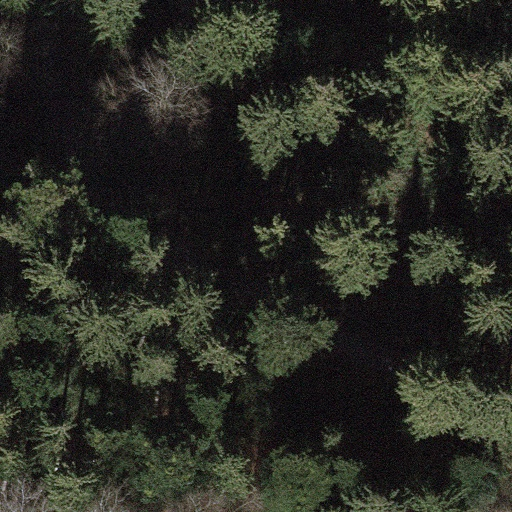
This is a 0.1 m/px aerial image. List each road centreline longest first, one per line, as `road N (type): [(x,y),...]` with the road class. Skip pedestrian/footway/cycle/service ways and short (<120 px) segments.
road 1 (track): [(0,154),(104,220),(511,404)]
road 2 (track): [(43,0),(60,114),(104,220)]
